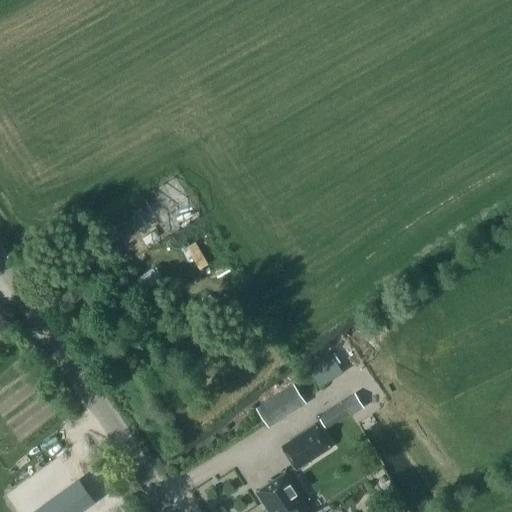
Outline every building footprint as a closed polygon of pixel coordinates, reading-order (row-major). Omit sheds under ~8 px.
[(88,292),(91,296),(126,274),(111,251),(107,253),(99,240),(69,259),(71,263),(57,273),(74,301),(88,292)] [(154,265),(129,283),(142,302),(167,284),(154,265)] [(106,310),(100,302),(93,306),(99,315),(106,310)] [(328,351),(304,367),(317,386),(340,370),(328,351)] [(256,407),(269,427),(307,403),(294,383),(256,407)] [(354,393),(341,402),(350,416),(363,407),(354,393)] [(281,445),(295,469),(331,448),(316,424),(281,445)] [(308,503),(288,473),(257,494),(268,511),(310,511),(306,505),(308,503)] [(41,511),(82,511),(94,504),(80,484),(41,511)]
